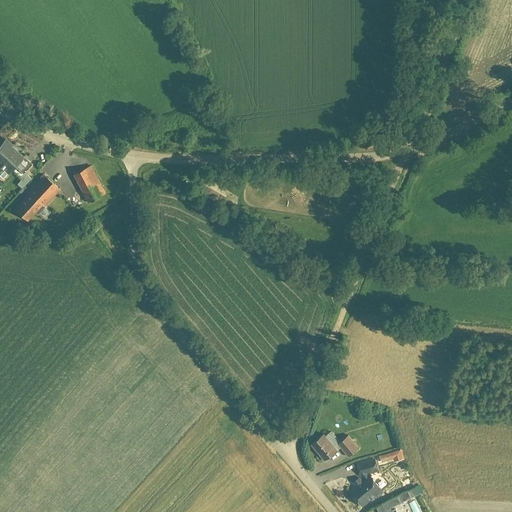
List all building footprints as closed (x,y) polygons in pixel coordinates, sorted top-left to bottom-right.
[(0,178),(2,180),(7,175),(8,175),(24,158),(5,141),(0,146),(0,178)] [(13,173),(20,179),(31,166),(24,160),(13,173)] [(90,168),(73,177),(87,204),(104,195),(90,168)] [(14,209),(27,223),(58,191),(44,178),(14,209)] [(215,201),(220,193),(202,183),(197,190),(215,201)] [(338,442),(332,435),(326,440),(323,436),(311,446),(324,463),(336,453),(332,448),(338,442)] [(357,451),(347,439),(337,446),(347,459),(357,451)] [(381,456),(383,465),(403,461),(401,452),(381,456)] [(375,460),(356,464),(359,476),(377,472),(375,460)] [(352,484),(357,490),(349,496),(360,509),(387,487),(376,474),(365,483),(360,478),(352,484)] [(386,503),(389,510),(418,498),(415,491),(386,503)]
